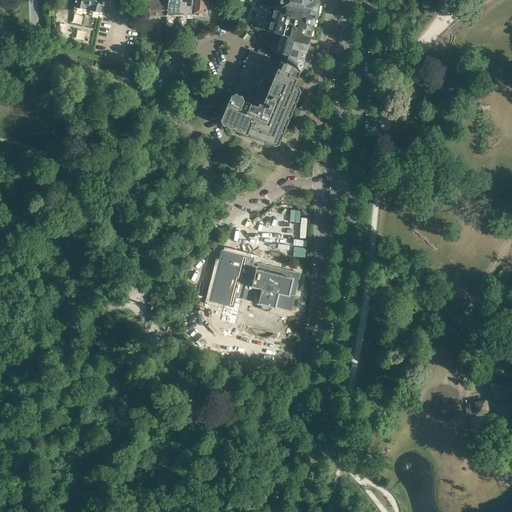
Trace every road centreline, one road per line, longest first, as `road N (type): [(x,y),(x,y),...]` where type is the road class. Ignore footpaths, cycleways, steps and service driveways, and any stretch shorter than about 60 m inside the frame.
road 1 (primary): [(332,181),(322,316),(276,511)]
road 2 (primary): [(298,511),(339,316),(352,181)]
road 3 (residential): [(0,63),(69,68),(166,109),(240,211)]
road 4 (primary): [(352,181),(369,0)]
road 5 (primary): [(347,0),(332,181)]
